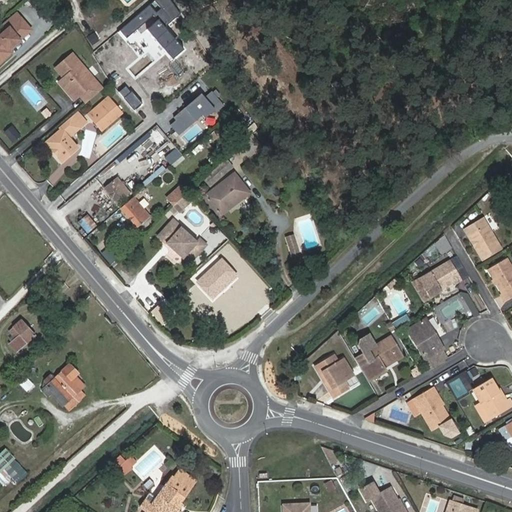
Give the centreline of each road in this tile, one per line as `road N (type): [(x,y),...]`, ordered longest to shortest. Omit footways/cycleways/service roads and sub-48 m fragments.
road 1 (residential): [(511,136),(464,157),(419,195),(265,335),(242,375)]
road 2 (tertiary): [(0,167),(157,353),(189,377)]
road 3 (residential): [(511,353),(491,339),(337,429)]
road 4 (tertiary): [(511,488),(337,429)]
